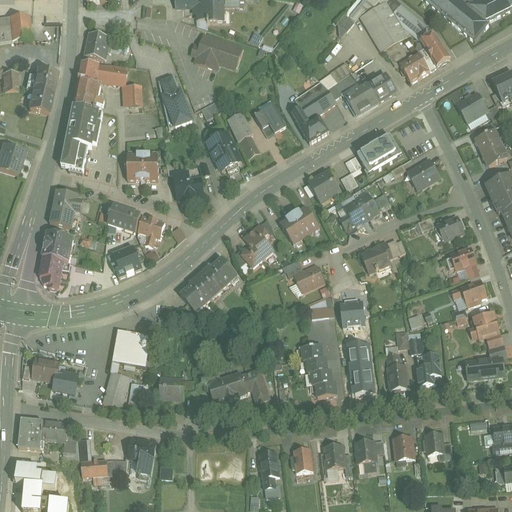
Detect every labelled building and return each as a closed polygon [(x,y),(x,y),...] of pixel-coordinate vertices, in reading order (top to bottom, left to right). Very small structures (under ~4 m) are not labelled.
[(221,17),(221,7),(198,7),(198,0),(177,1),(177,10),(194,10),(194,17),(198,17),(198,23),(207,23),(207,27),(209,27),(209,25),(217,25),(217,17),(221,17)] [(239,0),(225,0),(225,7),(223,7),(223,10),(240,10),(239,0)] [(359,0),(345,17),(354,24),(359,18),(370,12),(371,14),(390,3),(387,0),(359,0)] [(511,0),(419,0),(475,45),(490,28),(487,26),(511,13),(511,0)] [(371,14),(360,21),(381,56),(399,45),(407,40),(410,36),(421,44),(435,36),(434,35),(393,1),(390,3),(371,14)] [(303,8),(297,6),(294,13),(299,16),(303,8)] [(354,24),(345,17),(337,27),(347,35),(355,25),(354,24)] [(28,19),(0,22),(0,46),(31,42),(28,19)] [(263,40),(255,36),(250,44),(258,49),(263,40)] [(451,63),(435,36),(421,44),(425,51),(437,71),(451,63)] [(110,41),(89,37),(84,59),(106,64),(107,56),(110,42),(110,41)] [(243,52),(204,39),(200,51),(195,49),(192,58),(197,60),(195,66),(217,73),(219,68),(236,73),(243,52)] [(129,46),(122,45),(122,44),(110,42),(107,56),(111,57),(113,49),(120,50),(119,55),(127,56),(129,46)] [(419,56),(409,62),(399,45),(386,53),(396,70),(400,68),(411,86),(419,82),(430,75),(419,56)] [(437,71),(425,51),(418,55),(419,56),(430,75),(437,71)] [(345,66),(331,76),(337,86),(351,77),(352,76),(345,66)] [(129,71),(83,67),(74,110),(96,114),(97,109),(104,110),(105,104),(99,103),(102,89),(98,89),(99,85),(122,90),(127,90),(129,71)] [(149,72),(135,71),(135,79),(149,79),(149,72)] [(58,76),(38,72),(33,93),(53,98),(58,76)] [(511,75),(493,85),(498,96),(503,107),(503,106),(511,102),(511,75)] [(386,76),(367,87),(380,108),(398,97),(386,76)] [(17,77),(3,78),(4,96),(18,95),(17,77)] [(359,87),(351,77),(329,92),(335,103),(343,99),(356,121),(380,108),(367,87),(360,91),(357,88),(359,87)] [(174,79),(159,85),(169,133),(174,130),(175,132),(195,125),(182,92),(180,93),(174,79)] [(321,85),(289,107),(294,115),(292,116),(310,147),(329,136),(320,121),(310,127),(309,124),(318,118),(324,114),(337,106),(335,103),(329,92),(321,85)] [(127,90),(122,90),(123,110),(144,109),(143,89),(127,90)] [(53,98),(33,93),(29,113),(49,118),(53,98)] [(478,96),(457,109),(467,126),(487,115),(488,114),(478,96)] [(503,107),(498,96),(492,99),(497,108),(498,111),(504,108),(503,106),(503,107)] [(218,104),(202,113),(207,123),(223,115),(218,104)] [(275,110),(272,105),(270,104),(260,110),(260,112),(262,115),(255,119),(261,129),(268,125),(273,135),(286,127),(275,110)] [(497,108),(488,114),(487,115),(493,125),(501,121),(502,120),(498,111),(497,108)] [(96,114),(74,110),(67,146),(89,151),(93,152),(94,147),(97,148),(103,116),(96,114)] [(243,116),(228,124),(239,145),(251,139),(254,137),(243,116)] [(493,125),(490,126),(493,132),(503,127),(501,121),(493,125)] [(268,125),(261,129),(267,139),(273,135),(268,125)] [(495,134),(485,138),(486,139),(476,143),(476,144),(479,143),(481,148),(478,149),(479,149),(480,149),(483,156),(502,148),(499,143),(500,142),(497,138),(495,134)] [(242,166),(228,137),(223,139),(222,136),(211,141),(213,145),(208,147),(214,158),(212,159),(215,165),(217,165),(222,176),(227,174),(229,177),(239,172),(238,168),(242,166)] [(250,162),(260,156),(251,139),(239,145),(239,146),(241,145),(250,162)] [(391,139),(358,158),(370,178),(402,159),(391,139)] [(89,151),(67,146),(62,171),(69,172),(70,175),(83,178),(89,151)] [(502,148),(483,156),(487,164),(486,164),(486,165),(489,164),(491,169),(488,170),(489,170),(498,166),(499,166),(508,162),(506,158),(507,158),(505,153),(504,153),(502,148)] [(25,155),(4,149),(0,161),(0,173),(18,179),(25,155)] [(138,159),(128,159),(128,184),(159,184),(159,159),(150,159),(150,157),(138,157),(138,159)] [(346,166),(351,176),(362,170),(357,161),(346,166)] [(430,164),(407,176),(417,195),(440,182),(430,164)] [(173,165),(167,167),(169,179),(176,178),(173,165)] [(207,166),(200,168),(203,180),(211,178),(207,166)] [(403,167),(392,174),(395,180),(406,174),(403,167)] [(329,175),(309,187),(321,208),(323,207),(321,204),(337,195),(338,197),(341,196),(329,175)] [(351,176),(341,182),(347,193),(358,187),(351,176)] [(191,182),(190,177),(175,180),(179,204),(205,200),(202,181),(191,182)] [(511,177),(487,189),(492,200),(491,200),(493,206),(494,206),(499,217),(503,216),(511,211),(511,177)] [(80,199),(57,194),(50,227),(76,232),(78,223),(75,223),(76,217),(82,218),(84,204),(79,203),(80,199)] [(373,204),(368,197),(356,204),(367,223),(379,216),(379,215),(373,204)] [(385,197),(373,204),(379,215),(391,208),(385,197)] [(356,204),(344,211),(351,221),(356,230),(367,223),(356,204)] [(304,207),(296,212),(298,215),(288,221),(286,219),(279,224),(281,228),(281,229),(293,248),(320,230),(307,211),(307,212),(304,207)] [(141,218),(113,209),(111,217),(109,227),(107,236),(117,237),(117,230),(136,236),(141,218)] [(511,211),(503,216),(508,227),(507,227),(509,233),(510,232),(511,236),(511,211)] [(111,217),(101,215),(99,224),(109,227),(111,217)] [(166,226),(143,219),(138,236),(150,239),(156,241),(161,242),(166,226)] [(458,220),(437,228),(440,236),(443,235),(447,244),(464,237),(458,220)] [(351,221),(342,226),(348,236),(356,230),(351,221)] [(431,221),(418,225),(422,235),(435,230),(431,221)] [(275,233),(267,223),(261,228),(269,238),(275,233)] [(261,228),(244,242),(252,252),(244,258),(243,259),(248,265),(253,271),(274,254),(264,242),(269,238),(261,228)] [(181,229),(173,234),(180,245),(188,240),(181,229)] [(418,237),(416,229),(403,232),(405,240),(418,237)] [(74,242),(49,237),(44,260),(63,265),(69,266),(74,242)] [(156,241),(150,239),(147,249),(158,253),(160,245),(155,244),(156,241)] [(91,242),(82,240),(81,247),(90,249),(91,242)] [(402,243),(396,246),(396,245),(388,248),(393,261),(407,255),(402,243)] [(374,253),(362,258),(369,277),(370,277),(370,276),(376,273),(377,274),(379,273),(379,272),(383,270),(384,272),(392,269),(389,263),(393,261),(388,248),(387,245),(373,251),(374,253)] [(119,281),(142,272),(134,251),(113,259),(119,274),(117,274),(119,281)] [(470,251),(451,258),(452,261),(456,271),(457,273),(464,271),(475,267),(476,267),(470,251)] [(244,258),(240,253),(235,258),(241,271),(248,265),(243,259),(244,258)] [(63,265),(44,261),(40,280),(45,288),(50,289),(49,293),(58,294),(63,265)] [(210,270),(190,288),(192,290),(188,294),(182,299),(181,298),(180,299),(196,317),(197,316),(196,316),(211,303),(212,303),(210,300),(221,291),(223,293),(223,292),(237,279),(237,280),(238,279),(223,261),(222,262),(223,263),(212,272),(210,270)] [(452,261),(447,263),(450,273),(456,271),(452,261)] [(475,267),(464,271),(469,283),(470,282),(479,279),(480,279),(478,273),(477,273),(475,267)] [(301,269),(287,275),(290,282),(295,280),(294,279),(304,275),(301,269)] [(304,275),(294,279),(295,280),(302,296),(325,285),(317,269),(304,275)] [(481,284),(479,279),(470,282),(472,287),(481,284)] [(472,287),(461,291),(461,292),(464,299),(468,311),(481,307),(479,304),(487,301),(482,284),(472,287)] [(328,290),(321,294),(324,300),(331,296),(328,290)] [(461,292),(452,295),(454,303),(464,299),(461,292)] [(358,302),(351,303),(355,331),(366,329),(363,304),(358,305),(358,302)] [(345,307),(340,307),(343,332),(355,331),(351,303),(345,304),(345,307)] [(181,313),(163,309),(161,321),(179,325),(181,313)] [(465,313),(453,316),(456,323),(465,320),(467,320),(465,313)] [(420,318),(409,321),(412,332),(423,329),(420,318)] [(486,319),(474,322),(476,331),(470,333),(473,342),(479,340),(480,342),(488,340),(499,336),(495,320),(487,322),(486,319)] [(103,407),(123,412),(132,381),(119,377),(121,367),(146,371),(151,340),(119,334),(118,337),(113,365),(111,375),(103,407)] [(407,336),(398,337),(400,352),(408,351),(407,336)] [(499,336),(488,340),(491,351),(502,348),(499,336)] [(421,342),(409,343),(411,358),(424,357),(423,342),(421,342)] [(369,348),(359,349),(359,347),(346,348),(346,350),(348,350),(351,375),(352,375),(355,397),(374,395),(371,371),(369,371),(367,349),(369,349),(369,348)] [(491,351),(489,352),(492,362),(503,361),(506,360),(502,348),(491,351)] [(322,349),(300,352),(303,352),(304,365),(307,364),(323,362),(322,349)] [(400,357),(387,359),(389,371),(401,369),(400,357)] [(425,370),(417,370),(419,390),(436,388),(435,380),(441,379),(439,357),(424,359),(425,370)] [(323,362),(307,364),(309,377),(312,377),(312,376),(328,374),(326,361),(323,362)] [(492,362),(474,364),(475,373),(467,373),(468,384),(505,380),(503,361),(492,362)] [(33,379),(53,382),(54,376),(56,365),(36,362),(33,379)] [(389,371),(388,371),(391,393),(393,393),(394,393),(396,394),(397,393),(398,393),(399,392),(409,391),(407,369),(401,369),(389,371)] [(242,379),(241,376),(221,383),(219,377),(208,380),(210,386),(208,387),(215,409),(228,404),(229,404),(235,402),(248,398),(247,394),(253,393),(257,406),(270,402),(260,373),(242,379)] [(328,374),(312,376),(312,377),(314,389),(317,389),(317,388),(332,387),(332,386),(331,374),(328,374)] [(53,382),(52,393),(75,396),(77,380),(54,376),(53,382)] [(185,383),(161,381),(160,401),(184,403),(185,383)] [(200,384),(191,384),(191,396),(198,396),(200,384)] [(132,386),(129,405),(140,408),(144,388),(132,386)] [(332,387),(317,388),(317,389),(318,401),(337,399),(335,386),(332,386),(332,387)] [(209,403),(197,401),(195,412),(207,414),(209,403)] [(68,426),(22,422),(19,451),(41,453),(42,443),(66,445),(67,436),(68,426)] [(511,428),(494,431),(496,448),(511,446),(511,428)] [(77,437),(67,436),(66,445),(64,464),(79,465),(77,437)] [(442,437),(426,439),(426,445),(424,446),(425,455),(428,455),(428,459),(440,458),(440,465),(446,465),(445,460),(444,447),(442,437)] [(413,441),(394,443),(396,464),(415,462),(413,441)] [(90,442),(78,443),(79,464),(91,463),(90,442)] [(156,446),(132,442),(129,461),(141,463),(153,465),(156,446)] [(384,444),(374,445),(375,458),(385,457),(384,444)] [(374,445),(357,447),(357,453),(356,453),(357,467),(366,466),(368,476),(377,475),(375,458),(374,445)] [(451,446),(444,447),(445,460),(453,459),(451,446)] [(337,450),(325,451),(325,458),(322,458),(324,482),(328,481),(328,480),(325,480),(324,474),(345,471),(344,458),(344,455),(344,453),(345,452),(345,450),(344,449),(343,448),(341,447),(340,448),(338,449),(337,450)] [(511,447),(494,450),(495,459),(511,456),(511,447)] [(311,453),(294,455),(295,463),(291,463),(292,473),(296,473),(297,478),(313,476),(311,453)] [(277,457),(260,459),(266,503),(281,501),(280,489),(276,489),(275,482),(280,481),(277,457)] [(351,458),(344,458),(345,471),(346,480),(353,479),(352,469),(351,458)] [(107,463),(81,465),(83,480),(93,479),(99,478),(108,478),(107,463)] [(127,463),(113,463),(114,478),(126,478),(127,463)] [(141,463),(139,477),(151,479),(153,465),(141,463)] [(482,467),(482,476),(490,475),(490,466),(482,467)] [(38,469),(18,467),(16,486),(27,487),(44,489),(44,492),(56,493),(57,478),(38,476),(38,469)] [(173,472),(162,471),(162,481),(172,482),(173,472)] [(511,471),(504,472),(505,473),(497,474),(496,474),(498,485),(501,487),(506,487),(506,488),(511,487),(511,471)] [(44,489),(27,487),(24,511),(68,511),(69,506),(43,504),(44,492),(44,489)] [(258,511),(259,501),(251,500),(250,511),(258,511)]
